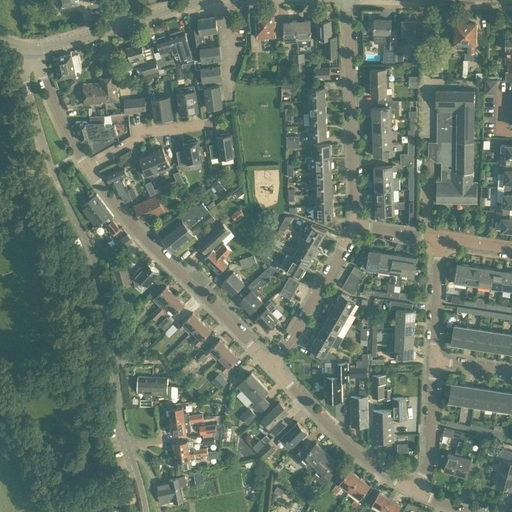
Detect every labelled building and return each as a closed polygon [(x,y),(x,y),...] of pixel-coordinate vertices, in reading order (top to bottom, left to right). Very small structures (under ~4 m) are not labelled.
[(56,0),(59,8),(79,3),(78,0),(56,0)] [(261,38),(276,37),(274,12),(255,14),(257,34),(251,34),(252,51),(262,50),(261,38)] [(216,16),(199,19),(200,28),(191,29),(194,45),(200,44),(199,34),(218,31),(216,16)] [(375,19),(374,32),(374,43),(386,43),(386,47),(397,48),(397,30),(391,30),(391,20),(375,19)] [(299,46),(298,21),(297,21),(297,20),(292,20),(292,21),(284,21),(285,43),(298,42),(298,46),(299,46)] [(298,21),(299,46),(312,46),(311,20),(310,20),(305,20),(298,21)] [(320,37),(325,37),(326,58),(338,57),(337,36),(332,37),(331,20),(319,21),(320,37)] [(416,35),(416,21),(402,20),(402,34),(402,42),(408,42),(408,34),(416,35)] [(465,49),(465,51),(465,59),(475,59),(476,59),(477,58),(478,57),(478,55),(478,54),(478,53),(477,52),(476,52),(475,52),(475,43),(476,23),(456,22),(456,42),(456,48),(465,49)] [(171,36),(169,37),(173,49),(174,52),(176,59),(181,57),(181,58),(186,57),(188,61),(194,60),(195,59),(194,51),(194,46),(190,47),(185,32),(183,33),(182,30),(171,34),(171,36)] [(165,35),(158,38),(158,40),(157,41),(161,52),(173,49),(169,37),(166,38),(165,35)] [(142,64),(145,72),(146,78),(147,78),(148,78),(160,75),(158,69),(156,59),(146,61),(143,49),(145,48),(144,43),(141,44),(127,48),(132,67),(142,64)] [(218,44),(200,46),(202,61),(220,59),(218,44)] [(71,76),(74,79),(78,82),(86,70),(85,67),(81,68),(78,54),(72,55),(72,53),(62,56),(67,76),(70,75),(71,76)] [(67,76),(62,56),(54,58),(59,78),(67,76)] [(163,57),(156,59),(158,69),(166,67),(163,57)] [(182,64),(183,70),(195,68),(194,62),(182,64)] [(124,63),(118,64),(121,74),(126,73),(124,63)] [(203,81),(220,79),(218,64),(201,66),(201,69),(203,81)] [(444,78),(444,66),(431,66),(431,78),(444,78)] [(317,78),(331,77),(330,67),(316,67),(317,78)] [(371,82),(389,81),(389,75),(386,75),(386,68),(371,69),(371,82)] [(104,86),(106,102),(119,100),(116,75),(99,77),(100,82),(101,87),(104,86)] [(79,83),(78,82),(74,79),(67,86),(72,90),(79,83)] [(496,93),(497,80),(486,80),(485,93),(496,93)] [(389,87),(389,81),(371,82),(372,95),(378,95),(378,100),(393,100),(392,94),(387,94),(387,87),(389,87)] [(101,87),(100,82),(83,83),(85,104),(106,102),(104,86),(101,87)] [(204,87),(207,106),(222,104),(219,85),(204,87)] [(189,112),(186,87),(177,88),(178,93),(177,93),(180,114),(189,112)] [(189,112),(198,111),(195,90),(186,92),(186,87),(189,112)] [(305,94),(309,94),(310,101),(326,100),(325,88),(305,89),(305,94)] [(452,140),(473,141),(473,106),(475,106),(475,90),(436,90),(436,105),(437,105),(437,111),(446,111),(446,117),(452,117),(452,140)] [(170,96),(161,98),(164,118),(173,117),(170,96)] [(125,99),(125,112),(148,110),(147,97),(125,99)] [(164,118),(161,98),(152,99),(155,120),(164,118)] [(326,100),(310,101),(310,113),(326,113),(326,100)] [(373,119),(391,118),(391,111),(397,111),(397,100),(393,100),(378,100),(379,106),(372,107),(373,119)] [(326,113),(310,113),(311,125),(327,125),(326,113)] [(111,115),(105,115),(104,115),(98,115),(92,115),(92,122),(88,122),(87,122),(92,139),(110,138),(109,137),(117,135),(114,124),(113,125),(111,115)] [(373,131),(392,130),(391,118),(373,119),(373,131)] [(87,122),(88,122),(87,121),(77,121),(82,140),(92,140),(92,139),(87,122)] [(311,138),(327,137),(327,125),(311,125),(311,138)] [(374,143),(392,142),(392,130),(373,131),(374,143)] [(234,155),(231,134),(217,136),(218,143),(209,144),(211,158),(234,155)] [(202,161),(198,140),(184,142),(185,149),(176,151),(179,165),(202,161)] [(473,141),(452,140),(451,177),(442,177),(442,181),(437,181),(437,201),(477,202),(477,181),(472,181),(473,141)] [(392,142),(374,143),(374,155),(393,155),(392,142)] [(315,144),(316,157),(332,156),(332,143),(315,144)] [(500,162),(511,163),(511,144),(501,144),(500,162)] [(152,148),(153,150),(151,151),(159,171),(161,170),(162,172),(170,169),(169,167),(171,166),(162,146),(160,147),(159,145),(152,148)] [(151,151),(149,152),(148,150),(141,153),(142,155),(140,156),(149,175),(159,171),(151,151)] [(122,157),(126,166),(134,162),(131,154),(122,157)] [(316,157),(306,157),(306,162),(310,161),(310,169),(333,168),(332,156),(316,157)] [(414,159),(412,159),(402,159),(402,165),(410,165),(410,177),(414,177),(414,159)] [(511,165),(511,163),(500,162),(498,187),(511,187),(511,181),(511,169),(511,165)] [(375,178),(393,177),(393,165),(374,166),(375,178)] [(128,175),(124,166),(106,173),(110,181),(113,180),(119,194),(121,193),(125,202),(132,198),(128,189),(123,177),(128,175)] [(333,168),(310,169),(316,169),(317,181),(333,181),(333,168)] [(174,174),(179,186),(185,183),(179,171),(174,174)] [(375,190),(394,189),(393,177),(375,178),(375,190)] [(221,195),(226,191),(218,180),(212,184),(221,195)] [(333,181),(317,181),(317,193),(336,193),(336,185),(333,185),(333,181)] [(152,183),(147,185),(152,198),(157,195),(152,183)] [(234,192),(238,198),(244,193),(242,185),(234,192)] [(511,187),(498,187),(497,211),(509,211),(509,206),(511,205),(511,193),(510,193),(511,187)] [(195,188),(190,192),(194,198),(200,194),(195,188)] [(376,202),(394,201),(394,189),(375,190),(376,202)] [(97,194),(95,195),(93,192),(87,197),(89,200),(94,206),(103,217),(104,218),(104,219),(107,225),(113,234),(114,234),(117,237),(122,233),(120,229),(121,229),(114,220),(114,219),(113,217),(114,216),(97,194)] [(336,193),(317,193),(318,206),(334,206),(333,193),(337,193),(336,193)] [(171,208),(167,199),(160,202),(157,195),(152,198),(135,205),(142,221),(171,208)] [(227,202),(224,198),(217,204),(220,208),(227,202)] [(92,228),(97,235),(103,231),(105,232),(105,231),(106,230),(107,230),(107,228),(106,227),(105,227),(104,227),(103,227),(100,222),(104,219),(104,218),(103,217),(94,206),(89,200),(82,205),(97,224),(92,228)] [(414,200),(409,201),(406,201),(406,221),(414,221),(414,201),(414,200)] [(195,201),(172,220),(164,222),(156,229),(167,243),(209,210),(203,202),(198,206),(195,201)] [(394,201),(376,202),(376,214),(395,214),(394,201)] [(172,208),(175,212),(182,208),(178,203),(172,208)] [(335,218),(334,206),(318,206),(318,219),(335,218)] [(240,209),(232,215),(236,221),(244,215),(240,209)] [(198,238),(195,234),(215,218),(209,210),(167,243),(174,251),(177,254),(198,238)] [(509,211),(497,211),(496,229),(508,230),(508,233),(511,233),(511,217),(509,217),(509,211)] [(283,222),(288,225),(293,216),(286,216),(283,222)] [(207,252),(231,230),(224,222),(200,245),(207,252)] [(288,225),(283,222),(279,228),(285,231),(288,225)] [(306,236),(320,244),(327,233),(312,224),(306,236)] [(119,252),(133,241),(127,234),(114,245),(119,252)] [(320,244),(306,236),(304,239),(299,237),(295,244),(314,255),(320,244)] [(224,259),(232,250),(224,242),(216,251),(214,249),(205,258),(220,273),(229,263),(224,259)] [(314,255),(295,244),(299,247),(294,257),(308,265),(314,255)] [(114,258),(116,257),(114,258),(107,247),(101,251),(109,262),(114,258)] [(366,268),(378,270),(381,251),(369,249),(368,255),(363,251),(357,263),(366,268)] [(390,272),(393,253),(381,251),(378,270),(390,272)] [(259,259),(270,265),(273,259),(262,253),(259,259)] [(402,273),(405,255),(393,253),(390,272),(402,273)] [(243,267),(258,263),(255,255),(240,260),(243,267)] [(417,257),(405,255),(402,273),(403,273),(402,277),(417,280),(419,269),(415,268),(417,257)] [(308,265),(294,257),(287,268),(302,276),(308,265)] [(117,286),(132,281),(126,261),(111,266),(117,286)] [(147,285),(158,272),(148,263),(143,269),(141,267),(134,275),(135,275),(133,276),(136,286),(141,280),(147,285)] [(467,283),(470,265),(457,263),(455,281),(467,283)] [(270,265),(269,267),(266,269),(252,282),(258,288),(268,279),(267,278),(276,269),(270,265)] [(479,285),(481,267),(470,265),(467,283),(479,285)] [(351,271),(362,278),(365,273),(354,266),(351,271)] [(490,287),(493,268),(481,267),(479,285),(490,287)] [(493,268),(490,287),(502,288),(505,270),(493,268)] [(511,289),(511,271),(505,270),(502,288),(511,289)] [(234,293),(245,282),(235,271),(223,282),(234,293)] [(348,277),(359,283),(362,278),(351,271),(348,277)] [(297,288),(300,283),(290,277),(287,282),(297,288)] [(345,282),(356,289),(359,283),(348,277),(345,282)] [(291,298),(297,288),(287,282),(281,292),(291,298)] [(356,289),(345,282),(341,287),(353,294),(356,289)] [(396,298),(397,291),(394,291),(396,284),(389,283),(388,292),(383,291),(383,296),(396,298)] [(153,318),(176,295),(167,286),(157,295),(157,296),(153,300),(160,306),(151,316),(153,318)] [(258,295),(260,294),(255,288),(241,301),(251,312),(263,301),(258,295)] [(397,291),(396,298),(411,300),(412,294),(397,291)] [(336,303),(350,312),(356,301),(342,292),(336,303)] [(176,295),(153,318),(156,320),(165,311),(166,312),(170,308),(176,314),(185,304),(176,295)] [(463,304),(464,297),(452,296),(451,302),(463,304)] [(268,329),(279,318),(272,311),(276,306),(272,301),(267,306),(268,308),(257,318),(268,329)] [(329,315),(344,323),(350,312),(336,303),(329,315)] [(397,321),(415,321),(416,309),(397,308),(397,321)] [(193,331),(202,321),(193,312),(184,322),(183,320),(178,325),(182,330),(187,325),(193,331)] [(323,325),(338,334),(344,323),(329,315),(323,325)] [(173,323),(167,317),(159,324),(165,331),(173,323)] [(202,321),(193,331),(198,337),(194,342),(198,346),(203,341),(202,340),(212,330),(202,321)] [(396,332),(415,333),(415,321),(397,321),(396,332)] [(464,345),(468,321),(467,327),(455,325),(452,344),(464,345)] [(468,321),(464,345),(476,347),(479,329),(472,328),(473,322),(468,321)] [(173,331),(175,330),(177,327),(173,323),(170,326),(169,327),(173,331)] [(317,335),(332,344),(338,334),(323,325),(317,335)] [(479,329),(476,347),(488,349),(491,330),(479,329)] [(491,330),(488,349),(500,351),(503,332),(491,330)] [(396,344),(414,345),(415,333),(396,332),(396,344)] [(511,333),(503,332),(500,351),(511,352),(511,350),(511,333)] [(331,353),(328,351),(332,344),(317,335),(311,347),(314,349),(310,355),(322,362),(325,362),(331,353)] [(220,358),(229,348),(220,339),(211,348),(210,347),(205,352),(209,357),(214,352),(220,358)] [(369,365),(370,366),(385,365),(384,358),(373,359),(373,356),(377,356),(377,344),(373,343),(372,353),(370,353),(369,360),(369,365)] [(391,356),(395,357),(414,357),(414,345),(396,344),(395,351),(391,351),(390,352),(390,356),(391,356)] [(229,348),(220,358),(225,363),(221,368),(226,373),(231,368),(229,367),(239,357),(229,348)] [(208,357),(204,353),(198,359),(202,363),(208,357)] [(348,362),(336,362),(336,375),(325,375),(325,399),(341,399),(341,379),(348,379),(348,362)] [(369,365),(358,366),(358,377),(367,376),(367,372),(370,372),(370,366),(369,365)] [(358,377),(358,366),(357,366),(357,367),(350,367),(350,377),(358,377)] [(247,394),(261,381),(252,372),(239,385),(247,394)] [(228,382),(220,373),(219,374),(218,373),(211,379),(212,380),(212,381),(220,389),(228,382)] [(373,397),(391,396),(391,389),(385,389),(385,383),(387,383),(386,373),(373,374),(373,397)] [(153,377),(139,377),(139,375),(138,375),(138,392),(150,392),(150,395),(146,394),(146,400),(141,400),(141,406),(153,407),(153,392),(153,377)] [(168,377),(153,377),(153,392),(162,392),(162,397),(172,397),(172,385),(168,385),(168,376),(168,377)] [(261,381),(247,394),(255,402),(252,405),(260,413),(270,403),(262,396),(269,390),(261,381)] [(462,403),(464,385),(452,383),(449,401),(462,403)] [(474,405),(476,387),(464,385),(462,403),(474,405)] [(199,394),(190,386),(185,390),(194,399),(199,394)] [(485,407),(488,388),(476,387),(474,405),(485,407)] [(497,408),(500,390),(488,388),(485,407),(497,408)] [(360,426),(360,390),(360,396),(352,396),(352,426),(360,426)] [(360,390),(360,426),(369,426),(369,396),(366,396),(366,390),(360,390)] [(509,410),(511,392),(500,390),(497,408),(509,410)] [(394,419),(407,419),(406,397),(393,397),(393,409),(374,410),(375,441),(394,441),(394,419)] [(269,429),(275,434),(287,422),(282,417),(288,410),(280,402),(263,418),(263,419),(261,421),(261,424),(266,430),(269,430),(269,429)] [(197,421),(196,414),(189,415),(189,412),(184,413),(183,406),(170,408),(172,421),(190,419),(190,422),(197,421)] [(257,415),(251,409),(240,419),(247,425),(257,415)] [(190,419),(172,421),(174,434),(191,431),(190,422),(190,419)] [(287,422),(275,434),(276,433),(281,438),(283,435),(293,445),(307,431),(298,421),(292,426),(288,422),(287,422)] [(482,433),(483,426),(471,423),(471,426),(470,426),(470,430),(482,433)] [(217,433),(216,424),(201,426),(202,434),(217,433)] [(232,446),(234,428),(224,426),(222,444),(232,446)] [(493,435),(494,429),(483,426),(482,433),(493,435)] [(445,427),(445,428),(443,434),(453,437),(453,436),(465,439),(467,432),(445,427)] [(505,438),(506,429),(502,428),(501,431),(494,429),(493,435),(505,438)] [(203,445),(216,443),(215,436),(213,436),(213,435),(204,436),(204,437),(202,438),(203,445)] [(191,450),(194,450),(194,447),(189,448),(188,440),(174,442),(176,455),(192,453),(191,450)] [(266,459),(276,450),(269,442),(259,451),(266,459)] [(314,464),(326,451),(316,442),(310,449),(304,444),(293,456),(303,465),(309,459),(314,464)] [(396,451),(406,450),(406,442),(396,442),(396,451)] [(201,455),(200,449),(194,450),(191,450),(192,453),(176,455),(178,468),(191,466),(190,458),(195,457),(195,456),(201,455)] [(511,487),(511,453),(499,450),(497,456),(503,458),(496,483),(511,487)] [(326,451),(314,464),(319,469),(314,475),(323,484),(334,472),(329,467),(335,460),(326,451)] [(444,470),(456,473),(460,455),(448,452),(444,470)] [(460,455),(456,473),(467,476),(468,473),(474,474),(477,463),(471,461),(472,458),(460,455)] [(349,469),(340,482),(350,490),(360,477),(349,469)] [(186,476),(179,477),(170,479),(170,480),(157,483),(159,493),(181,488),(181,486),(188,485),(186,476)] [(359,501),(361,498),(371,485),(360,477),(350,490),(348,493),(355,499),(351,504),(356,508),(360,502),(359,501)] [(341,488),(336,484),(332,490),(337,494),(341,488)] [(114,496),(118,490),(116,488),(114,487),(113,488),(113,490),(110,493),(114,496)] [(181,488),(159,493),(161,503),(174,500),(174,501),(184,500),(181,488)] [(384,510),(391,498),(380,491),(373,503),(384,510)] [(391,498),(384,510),(387,511),(397,511),(402,504),(391,498)]
